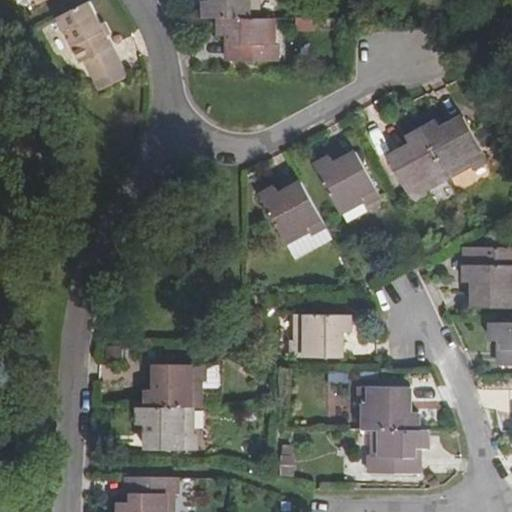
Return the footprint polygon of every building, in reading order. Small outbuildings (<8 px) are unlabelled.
[(205,17),(220,18),(257,18),(257,0),(216,0),(216,1),(205,1),(205,17)] [(110,47),(87,2),(56,17),(78,64),(85,61),(91,74),(117,61),(110,47)] [(319,30),(318,17),(299,18),(300,31),(319,30)] [(257,18),(220,18),(220,36),(232,36),(232,44),(227,44),(227,52),(227,61),(276,61),(276,44),(273,44),(273,19),(257,18)] [(421,131),(447,178),(464,169),(466,173),(486,162),(462,117),(454,121),(448,125),(450,129),(442,133),(436,122),(421,131)] [(425,190),(447,178),(421,131),(406,140),(412,150),(404,154),(402,149),(394,154),(387,157),(411,202),(427,194),(425,190)] [(364,202),(379,194),(357,152),(349,157),(341,161),(343,165),(336,169),(330,158),(315,166),(340,211),(362,199),(364,202)] [(325,225),(301,182),(294,186),(286,191),(288,195),(280,199),(275,189),(261,197),(286,242),(307,230),(309,234),(325,225)] [(473,308),(511,308),(511,265),(464,265),(464,281),(477,281),(477,290),(473,290),(473,308)] [(342,342),(336,342),(336,332),(347,333),(347,317),(297,316),(297,340),(294,341),(294,358),(342,358),(342,342)] [(511,323),(490,323),(490,340),(503,341),(503,347),(498,347),(497,365),(511,365),(511,323)] [(149,408),(195,409),(202,409),(203,384),(207,383),(207,366),(157,366),(157,376),(157,383),(162,383),(161,391),(149,391),(149,408)] [(331,372),(331,384),(352,384),(352,372),(331,372)] [(375,430),(417,430),(417,413),(404,413),(404,404),(408,404),(409,389),(360,388),(360,404),(364,404),(364,430),(375,430)] [(195,409),(149,408),(140,408),(140,425),(152,425),(152,433),(147,432),(147,441),(147,450),(198,451),(198,434),(194,433),(195,409)] [(428,431),(417,430),(375,430),(374,454),(370,454),(370,472),(419,473),(419,455),(415,455),(415,448),(428,449),(428,431)] [(178,478),(127,477),(128,493),(132,493),(132,501),(120,502),(120,510),(120,511),(173,511),(174,494),(177,494),(178,478)]
